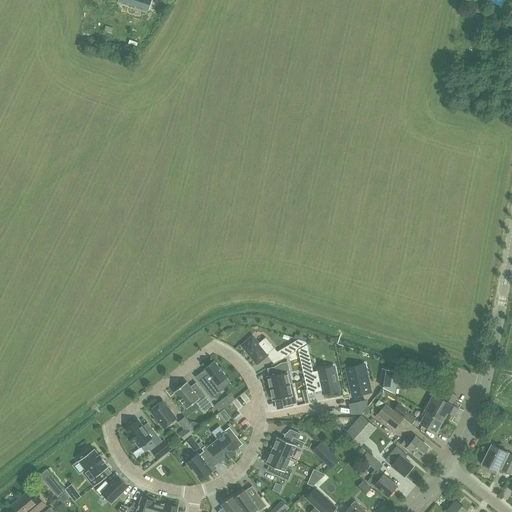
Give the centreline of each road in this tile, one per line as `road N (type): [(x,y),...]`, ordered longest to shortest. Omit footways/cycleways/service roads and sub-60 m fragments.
road 1 (residential): [(194,495),(133,472),(112,425),(214,348),(244,373),(258,417)]
road 2 (tertiary): [(450,466),(480,402),(511,246)]
